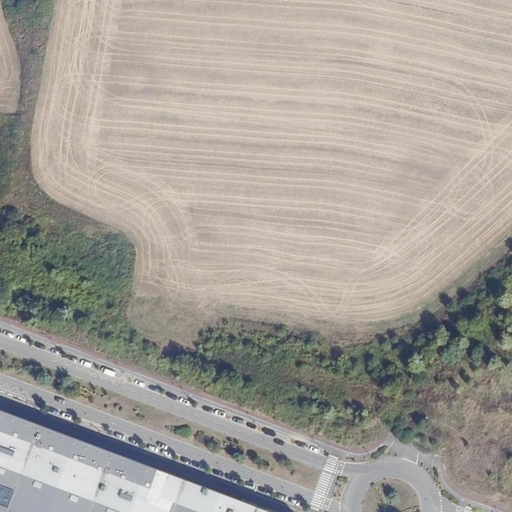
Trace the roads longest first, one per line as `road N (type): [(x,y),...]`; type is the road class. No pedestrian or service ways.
road 1 (residential): [(377,470),(331,466),(0,341)]
road 2 (residential): [(0,380),(345,511)]
